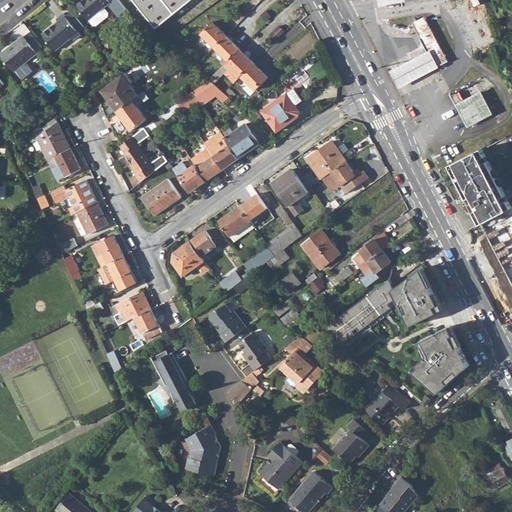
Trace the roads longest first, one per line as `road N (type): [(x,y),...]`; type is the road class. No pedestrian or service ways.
road 1 (primary): [(366,95),(505,364)]
road 2 (primary): [(511,344),(381,87)]
road 3 (residential): [(145,251),(366,95)]
road 4 (residential): [(505,364),(389,459),(345,511)]
road 5 (residential): [(204,349),(244,444),(231,511)]
road 6 (residential): [(92,130),(93,148),(145,251)]
